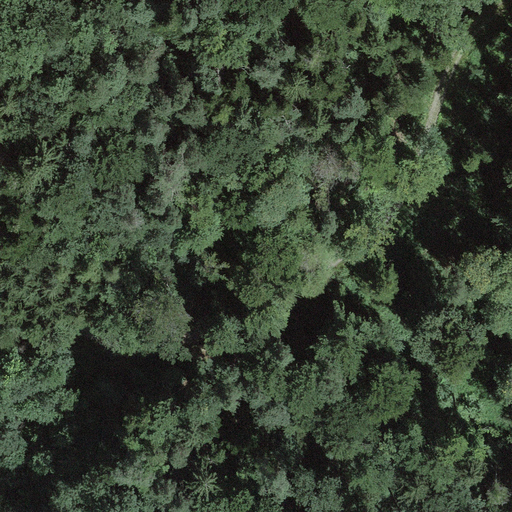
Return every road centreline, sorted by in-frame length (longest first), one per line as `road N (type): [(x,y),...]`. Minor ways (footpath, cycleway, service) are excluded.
road 1 (track): [(0,329),(52,326),(171,339),(222,321),(370,232),(408,191),(465,37),(511,4)]
road 2 (track): [(0,54),(115,0)]
